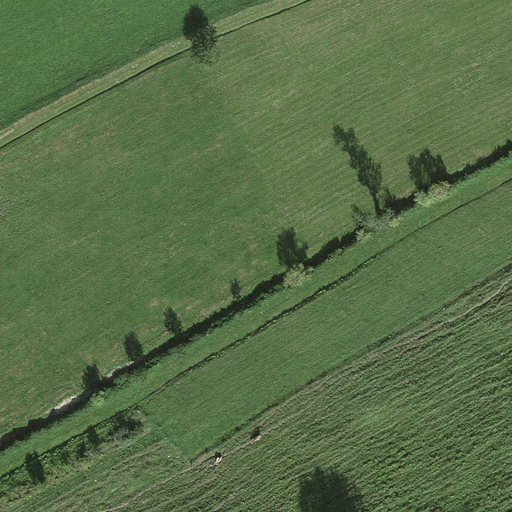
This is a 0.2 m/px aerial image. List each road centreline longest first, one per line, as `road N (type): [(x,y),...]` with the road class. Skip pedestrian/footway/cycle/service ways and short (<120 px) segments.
road 1 (track): [(0,469),(511,166)]
road 2 (track): [(0,138),(283,0)]
